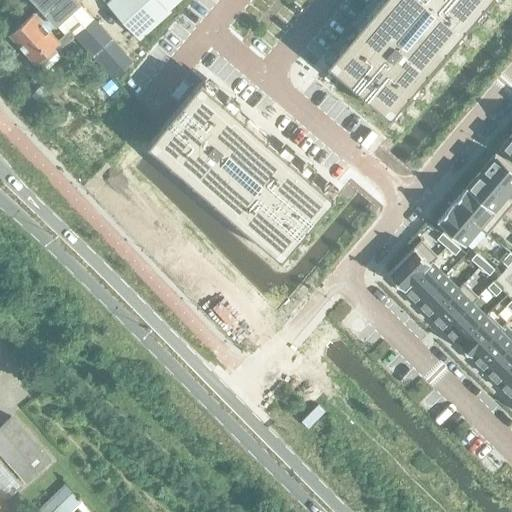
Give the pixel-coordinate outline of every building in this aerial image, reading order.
[(77,0),(34,0),(56,24),(80,2),(77,0)] [(109,0),(107,2),(108,3),(139,38),(171,10),(169,8),(177,0),(109,0)] [(380,0),(328,62),(391,116),(488,0),(380,0)] [(58,40),(52,46),(55,49),(74,32),(114,78),(133,60),(80,2),(56,24),(65,34),(58,40)] [(13,31),(10,33),(35,61),(38,58),(46,67),(60,55),(55,49),(52,46),(58,40),(33,12),(21,23),(17,24),(13,27),(13,31)] [(202,80),(148,143),(282,258),(336,195),(202,80)] [(511,132),(500,146),(511,156),(511,132)] [(511,166),(495,152),(480,169),(511,196),(511,166)] [(511,196),(480,169),(466,186),(501,216),(511,203),(511,196)] [(466,186),(452,202),(487,232),(501,216),(466,186)] [(452,202),(437,219),(465,243),(479,227),(487,233),(487,232),(452,202)] [(442,233),(437,239),(446,246),(451,240),(442,233)] [(421,239),(388,272),(404,288),(437,255),(421,239)] [(451,240),(446,246),(455,254),(460,248),(451,240)] [(511,253),(510,251),(501,260),(507,266),(511,260),(511,253)] [(477,253),(471,259),(480,266),(485,260),(477,253)] [(437,255),(404,288),(418,301),(444,275),(431,262),(438,255),(437,255)] [(485,260),(480,266),(489,274),(494,268),(485,260)] [(444,275),(418,301),(432,315),(464,282),(463,281),(457,288),(444,275)] [(493,280),(487,286),(496,295),(501,289),(493,280)] [(464,282),(432,315),(445,328),(478,295),(464,282)] [(478,295),(445,328),(459,342),(488,312),(487,312),(484,315),(472,303),(478,296),(478,295)] [(488,312),(459,342),(473,355),(502,326),(488,312)] [(502,326),(473,355),(486,369),(511,342),(511,341),(511,342),(499,330),(502,327),(502,326)] [(511,342),(486,369),(500,382),(511,370),(511,342)] [(511,370),(500,382),(511,394),(511,370)] [(0,504),(1,504),(0,502),(0,494),(4,500),(21,484),(0,460),(0,452),(27,481),(51,460),(11,415),(0,424),(0,504)]
